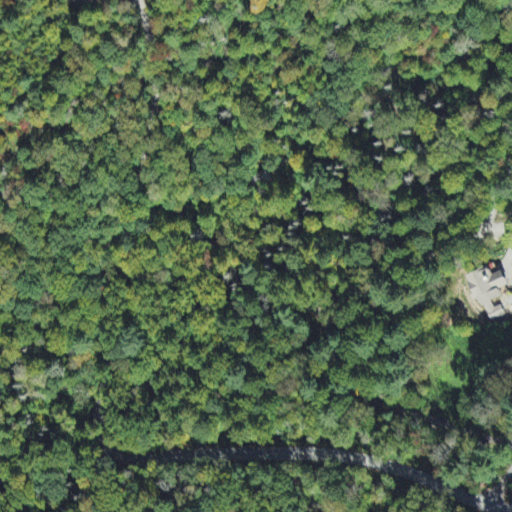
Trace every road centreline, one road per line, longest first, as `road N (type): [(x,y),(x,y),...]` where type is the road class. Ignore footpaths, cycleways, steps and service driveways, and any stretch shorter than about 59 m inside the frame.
road 1 (residential): [(511,506),(360,456),(129,462),(106,454),(95,443),(92,417),(108,373),(122,242)]
road 2 (residential): [(122,242),(160,354),(184,371),(213,363),(267,317),(451,251),(486,216),(511,167)]
road 3 (residential): [(317,301),(336,363),(368,395),(511,442)]
road 4 (residential): [(122,242),(157,103),(150,28),(132,0)]
